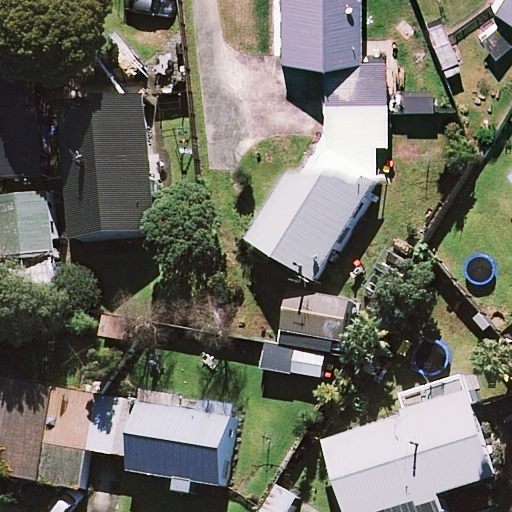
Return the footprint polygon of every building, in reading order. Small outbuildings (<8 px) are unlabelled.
[(318,288),(386,184),(382,173),(387,49),(355,48),(355,0),(276,0),(276,56),(321,57),(317,139),(250,244),(318,288)] [(511,0),(494,0),(490,6),(511,20),(511,0)] [(160,237),(149,101),(66,108),(77,244),(160,237)] [(0,203),(0,269),(16,269),(17,287),(65,283),(59,199),(0,203)] [(354,303),(293,295),(288,336),(348,344),(354,303)] [(329,355),(270,347),(266,373),(326,381),(329,355)] [(350,511),(446,511),(443,501),(500,480),(464,380),(411,399),(417,416),(328,449),(350,511)] [(131,403),(0,385),(0,479),(85,491),(90,454),(123,458),(131,403)] [(181,483),(179,494),(198,497),(199,486),(227,490),(239,410),(147,396),(134,476),(181,483)]
